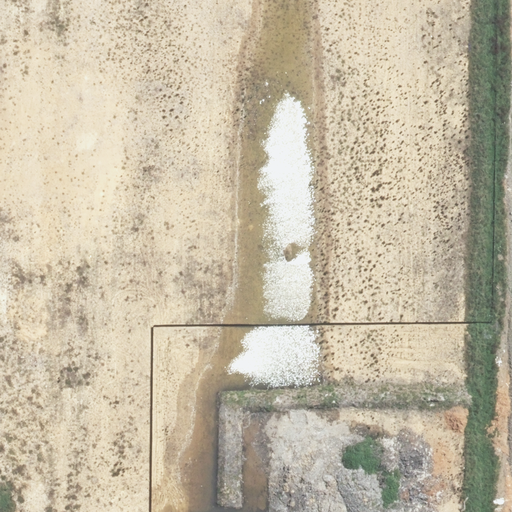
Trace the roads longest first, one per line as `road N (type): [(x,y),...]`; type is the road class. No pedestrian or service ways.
road 1 (unknown): [(297,511),(296,0)]
road 2 (unknown): [(0,508),(226,511)]
